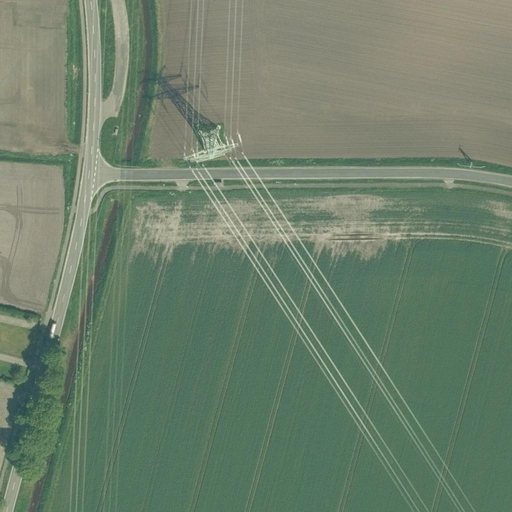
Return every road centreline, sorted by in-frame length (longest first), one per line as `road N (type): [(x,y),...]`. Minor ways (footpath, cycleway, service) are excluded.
road 1 (tertiary): [(94,172),(417,172),(511,181)]
road 2 (tertiary): [(94,172),(5,511)]
road 3 (tertiary): [(96,0),(94,172)]
